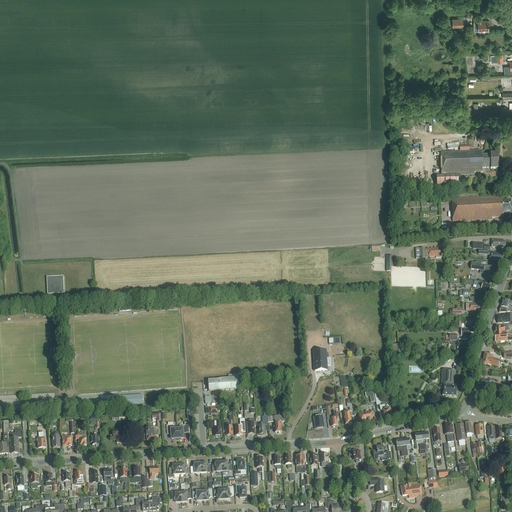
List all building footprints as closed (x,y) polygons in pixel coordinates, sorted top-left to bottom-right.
[(452,27),(463,27),(463,19),(452,19),(452,27)] [(474,31),(489,31),(488,20),(478,21),(474,22),(474,31)] [(456,128),(457,135),(468,133),(467,126),(456,128)] [(491,170),(497,169),(497,155),(490,156),(490,157),(482,157),(482,151),(469,151),(469,146),(460,147),(460,152),(441,153),(441,176),(436,176),(437,186),(458,186),(458,176),(475,175),(474,173),(482,173),(482,169),(491,168),(491,170)] [(503,215),(511,214),(511,201),(502,202),(502,197),(451,199),(453,222),(493,220),(492,218),(503,218),(503,215)] [(425,249),(415,249),(416,259),(425,258),(425,255),(429,255),(429,257),(437,257),(437,258),(442,258),(442,251),(440,251),(440,249),(425,250),(425,249)] [(490,253),(490,255),(489,260),(496,261),(496,260),(501,261),(502,254),(490,252),(490,253)] [(475,264),(475,265),(475,270),(484,271),(489,272),(488,277),(492,278),(493,277),(497,277),(499,266),(498,265),(498,264),(491,263),(490,266),(475,264)] [(47,295),(48,295),(64,294),(63,277),(47,277),(47,295)] [(474,281),(473,285),(473,286),(476,287),(476,289),(476,290),(480,291),(481,290),(489,293),(491,287),(474,281)] [(511,305),(511,302),(511,301),(507,300),(507,301),(503,300),(499,313),(507,312),(510,312),(511,308),(510,308),(511,305)] [(503,316),(497,316),(497,324),(510,323),(510,322),(511,322),(511,314),(502,315),(503,316)] [(480,320),(475,320),(475,318),(464,319),(464,325),(461,325),(461,319),(457,319),(457,328),(464,328),(471,328),(471,329),(478,329),(478,326),(480,326),(480,320)] [(495,334),(495,342),(507,342),(507,341),(511,341),(511,337),(506,337),(506,334),(504,334),(495,334)] [(472,349),(472,344),(471,344),(471,342),(458,342),(457,349),(462,350),(462,351),(465,351),(465,350),(470,350),(470,348),(472,349)] [(401,344),(393,345),(393,354),(401,353),(401,344)] [(314,372),(327,371),(326,351),(313,352),(314,372)] [(490,356),(484,354),(482,365),(491,367),(491,365),(496,366),(497,363),(498,363),(499,360),(492,359),(493,355),(490,355),(490,356)] [(455,397),(456,387),(454,387),(455,371),(442,371),(441,386),(443,386),(442,396),(455,397)] [(209,385),(207,386),(207,390),(209,390),(209,392),(220,391),(220,392),(239,390),(238,375),(229,376),(229,379),(220,380),(220,381),(209,382),(209,385)] [(504,391),(504,385),(502,385),(489,385),(489,380),(484,380),(478,379),(476,388),(483,390),(488,390),(488,391),(502,391),(504,391)] [(121,406),(143,405),(142,395),(120,396),(120,400),(115,400),(115,406),(120,406),(121,406)] [(115,406),(115,400),(89,402),(80,402),(81,410),(92,410),(92,408),(96,408),(96,409),(115,408),(115,406)] [(360,423),(367,422),(364,406),(360,407),(362,414),(358,415),(360,423)] [(364,406),(367,422),(368,423),(371,422),(371,421),(375,420),(373,412),(369,413),(367,406),(364,406)] [(391,417),(392,416),(390,409),(386,410),(384,406),(380,407),(381,411),(382,411),(384,418),(388,417),(388,418),(391,417)] [(334,419),(330,420),(332,428),(338,427),(337,422),(339,421),(337,413),(334,414),(334,419)] [(345,426),(352,425),(350,413),(343,414),(345,426)] [(274,416),(268,417),(268,423),(274,423),(275,434),(281,433),(281,423),(285,422),(285,416),(274,417),(274,416)] [(261,426),(258,426),(259,436),(266,435),(265,426),(268,426),(267,417),(262,417),(262,423),(261,423),(261,426)] [(324,417),(314,418),(316,430),(324,429),(323,422),(324,422),(324,417)] [(240,427),(235,427),(236,437),(242,436),(242,434),(245,433),(244,419),(240,419),(240,427)] [(247,428),(248,436),(251,435),(252,436),(253,436),(254,435),(255,435),(254,427),(255,427),(255,419),(249,419),(249,423),(247,424),(247,428)] [(177,430),(178,442),(181,441),(181,440),(183,439),(183,433),(186,433),(186,429),(191,429),(191,428),(189,428),(188,423),(184,424),(185,426),(183,427),(183,425),(180,426),(180,430),(177,430)] [(466,435),(473,434),(472,427),(471,427),(470,423),(465,424),(466,435)] [(463,424),(455,425),(456,430),(456,431),(457,442),(458,442),(459,447),(465,446),(464,441),(465,441),(463,424)] [(178,442),(177,430),(174,430),(173,426),(167,426),(167,434),(171,434),(171,440),(174,440),(174,441),(178,442)] [(452,435),(453,434),(452,426),(443,427),(444,435),(445,435),(446,443),(453,443),(452,435)] [(488,434),(487,435),(487,436),(488,437),(488,440),(489,442),(490,444),(495,443),(495,439),(494,427),(487,428),(488,434)] [(151,443),(157,442),(156,428),(149,428),(149,429),(146,429),(147,442),(151,442),(151,443)] [(440,429),(433,430),(434,434),(433,435),(433,436),(434,437),(434,438),(436,438),(437,445),(442,445),(440,429)] [(18,438),(22,438),(21,430),(17,431),(17,433),(10,434),(11,438),(10,438),(11,454),(19,453),(18,438)] [(124,444),(124,435),(119,435),(119,432),(113,432),(114,439),(117,439),(117,444),(120,444),(124,444)] [(38,442),(38,449),(42,449),(43,450),(45,449),(46,449),(45,438),(43,438),(43,434),(38,434),(39,439),(37,439),(37,440),(37,442),(38,442)] [(52,437),(53,449),(60,448),(59,436),(58,436),(58,434),(52,434),(52,437)] [(80,447),(87,446),(86,438),(85,436),(75,436),(76,441),(78,440),(78,444),(79,444),(80,447)] [(92,446),(99,446),(98,437),(91,438),(91,444),(92,444),(92,446)] [(71,447),(72,447),(71,438),(63,439),(63,447),(68,447),(68,448),(71,448),(71,447)] [(401,454),(402,457),(408,457),(407,451),(406,451),(406,447),(410,446),(409,440),(402,441),(404,454),(401,454)] [(400,448),(401,454),(404,454),(402,441),(396,442),(397,448),(400,448)] [(0,454),(9,454),(9,448),(8,448),(7,444),(0,444),(0,454)] [(377,451),(373,452),(374,459),(382,458),(382,462),(391,460),(390,452),(386,453),(386,457),(384,457),(383,447),(376,448),(377,451)] [(272,462),(272,463),(272,466),(273,466),(274,466),(276,466),(277,470),(281,470),(280,458),(277,458),(276,457),(275,457),(274,458),(274,462),(272,462)] [(263,458),(256,459),(257,469),(258,469),(259,473),(262,473),(262,475),(258,475),(259,480),(262,480),(263,493),(265,493),(263,469),(263,458)] [(238,468),(235,468),(235,475),(241,475),(241,472),(245,472),(244,461),(237,462),(238,468)] [(222,463),(222,473),(232,472),(232,465),(229,466),(229,465),(228,464),(228,462),(222,463)] [(212,473),(222,473),(222,463),(216,463),(216,465),(215,466),(212,467),(212,473)] [(200,465),(201,474),(211,473),(211,467),(208,467),(207,466),(206,466),(206,464),(200,465)] [(191,475),(201,474),(200,465),(195,465),(195,467),(194,467),(194,468),(191,468),(191,475)] [(459,466),(460,475),(469,473),(468,465),(459,466)] [(174,476),(180,476),(179,466),(173,466),(173,468),(172,469),(169,470),(170,479),(174,478),(174,476)] [(179,466),(180,476),(190,475),(189,468),(186,468),(185,468),(185,466),(179,466)] [(154,475),(159,475),(158,468),(149,468),(150,479),(154,479),(154,475)] [(141,469),(133,469),(134,483),(142,483),(141,478),(141,469)] [(498,469),(499,484),(506,484),(505,469),(498,469)] [(108,470),(103,471),(103,474),(104,474),(104,478),(104,479),(105,479),(105,482),(108,482),(109,485),(114,485),(113,477),(112,477),(112,471),(108,471),(108,470)] [(74,477),(75,485),(83,484),(86,484),(85,477),(82,477),(82,473),(75,473),(75,477),(74,477)] [(37,487),(41,487),(41,478),(39,478),(38,476),(35,476),(35,475),(33,475),(32,476),(31,476),(31,481),(30,481),(31,484),(32,490),(37,489),(37,487)] [(24,491),(28,491),(28,485),(24,485),(24,477),(17,477),(18,487),(24,487),(24,491)] [(376,493),(384,493),(383,481),(379,481),(379,479),(370,480),(370,486),(376,486),(376,493)] [(429,489),(438,488),(437,480),(428,482),(427,481),(424,481),(425,483),(424,483),(425,489),(429,488),(429,489)] [(408,498),(421,497),(420,485),(410,487),(410,485),(406,485),(406,487),(401,488),(402,497),(408,496),(408,498)] [(241,486),(236,486),(236,494),(239,494),(240,500),(247,499),(246,489),(242,489),(241,486)] [(223,491),(224,501),(230,500),(230,498),(231,498),(231,497),(234,497),(233,488),(227,488),(227,491),(223,491)] [(202,492),(203,502),(209,502),(208,500),(209,500),(209,499),(210,499),(210,498),(212,498),(212,490),(207,490),(208,492),(202,492)] [(218,501),(224,501),(223,491),(213,492),(214,498),(217,498),(217,499),(218,499),(218,501)] [(181,494),(181,503),(187,503),(187,501),(188,501),(188,500),(191,500),(191,492),(187,492),(187,493),(181,494)] [(197,502),(203,502),(202,492),(192,493),(192,499),(195,499),(196,500),(197,500),(197,502)] [(181,503),(181,494),(175,494),(175,493),(171,493),(171,501),(174,501),(175,501),(175,502),(176,504),(181,503)] [(148,502),(149,511),(156,511),(155,505),(158,504),(158,498),(152,498),(152,502),(148,502)] [(144,511),(149,511),(148,502),(145,502),(145,499),(139,499),(139,506),(143,506),(142,511),(144,511)] [(328,503),(327,503),(328,510),(331,509),(331,511),(339,511),(339,505),(333,505),(333,503),(330,503),(330,499),(328,499),(328,503)] [(378,505),(376,511),(384,511),(385,508),(388,508),(388,503),(381,502),(381,505),(378,505)] [(328,510),(327,503),(325,503),(325,508),(318,509),(318,511),(325,511),(325,510),(328,510)]
